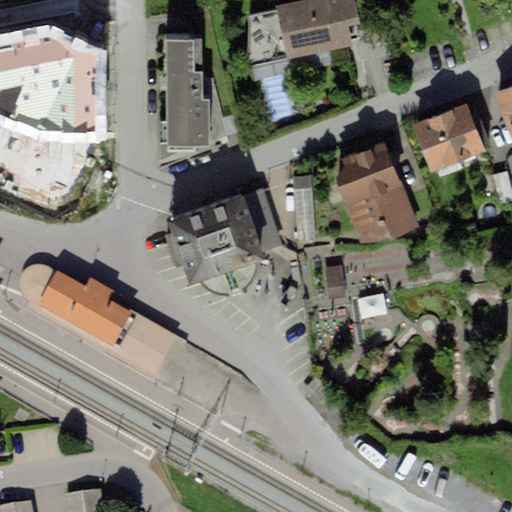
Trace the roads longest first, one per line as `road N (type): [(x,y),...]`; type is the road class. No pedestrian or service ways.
road 1 (residential): [(511,64),(139,205)]
road 2 (residential): [(416,511),(346,463),(272,382),(108,264)]
road 3 (residential): [(132,0),(139,205)]
